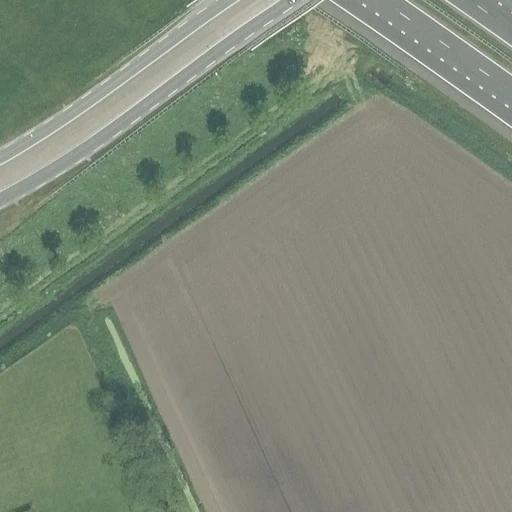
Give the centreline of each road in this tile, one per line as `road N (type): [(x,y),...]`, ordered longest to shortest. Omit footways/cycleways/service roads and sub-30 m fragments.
road 1 (primary): [(0,201),(115,131),(290,0)]
road 2 (primary): [(225,0),(0,157)]
road 3 (motorway): [(377,0),(511,92)]
